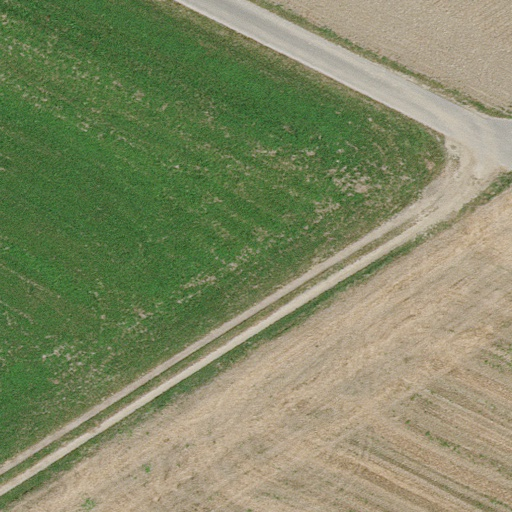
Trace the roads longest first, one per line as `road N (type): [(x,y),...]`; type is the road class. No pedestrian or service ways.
road 1 (track): [(511,129),(0,453)]
road 2 (unclassified): [(511,148),(213,0)]
